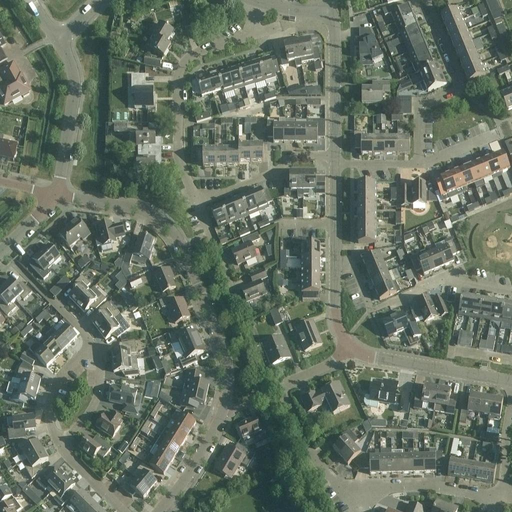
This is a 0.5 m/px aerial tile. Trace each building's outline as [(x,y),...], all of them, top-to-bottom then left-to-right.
[(504,18),(496,0),(487,0),(485,1),(494,22),(497,20),(500,19),(504,18)] [(391,14),(395,23),(414,16),(409,5),(397,10),(396,6),(382,10),(385,16),(391,14)] [(441,16),(445,28),(462,21),(457,9),(441,16)] [(185,29),(192,27),(187,11),(180,13),(185,29)] [(414,16),(395,23),(399,33),(418,25),(414,16)] [(462,21),(445,28),(450,39),(467,32),(462,21)] [(160,24),(153,36),(156,38),(167,44),(167,43),(174,32),(160,24)] [(418,25),(399,33),(403,43),(422,35),(418,25)] [(372,62),(382,58),(369,29),(359,29),(359,58),(370,58),(372,62)] [(467,32),(450,39),(455,50),(471,43),(467,32)] [(422,35),(403,43),(408,53),(426,45),(422,35)] [(156,38),(153,36),(150,40),(153,42),(150,49),(163,57),(170,45),(167,43),(167,44),(156,38)] [(309,40),(297,42),(300,59),(313,57),(313,61),(319,60),(317,48),(311,49),(309,40)] [(287,62),(295,60),(296,67),(301,66),(300,59),(297,42),(284,44),(286,54),(280,55),(282,67),(288,66),(287,62)] [(471,43),(455,50),(459,61),(476,54),(471,43)] [(426,45),(408,53),(412,63),(430,55),(426,45)] [(476,54),(459,61),(464,72),(480,65),(476,54)] [(430,55),(412,63),(416,73),(438,64),(434,65),(430,55)] [(159,69),(161,61),(146,57),(144,65),(159,69)] [(269,59),(259,62),(265,81),(275,78),(274,74),(279,73),(274,58),(270,60),(269,59)] [(259,62),(248,65),(254,84),(265,81),(259,62)] [(0,98),(4,106),(22,96),(23,98),(29,95),(28,93),(30,92),(21,75),(20,76),(13,64),(0,70),(0,73),(0,74),(0,73),(0,98)] [(438,64),(416,73),(419,72),(423,82),(442,74),(438,64)] [(248,65),(238,68),(244,88),(254,84),(248,65)] [(480,65),(464,72),(469,83),(485,76),(480,65)] [(234,91),(228,72),(227,68),(216,72),(224,94),(234,91)] [(238,68),(228,72),(234,91),(244,88),(238,68)] [(216,72),(206,75),(212,94),(222,91),(224,94),(216,72)] [(442,74),(423,82),(427,92),(446,84),(442,74)] [(146,111),(155,110),(155,99),(153,99),(153,85),(145,85),(145,75),(131,75),(131,95),(135,94),(135,109),(146,109),(146,111)] [(212,94),(206,75),(196,78),(202,97),(212,94)] [(382,93),(389,93),(389,83),(375,83),(375,89),(362,89),(362,105),(382,105),(382,93)] [(511,109),(511,93),(511,90),(499,95),(506,111),(511,109)] [(197,123),(211,119),(209,113),(195,117),(197,123)] [(267,138),(273,138),(273,143),(284,143),(284,119),(279,119),(279,125),(274,125),(274,122),(267,122),(267,138)] [(284,119),(284,143),(295,143),(295,121),(295,120),(285,120),(285,119),(284,119)] [(295,121),(295,143),(306,144),(306,126),(306,121),(295,121)] [(313,121),(313,126),(306,126),(306,144),(317,144),(317,139),(325,139),(325,121),(313,121)] [(397,131),(397,137),(397,155),(409,155),(409,137),(402,137),(402,131),(397,131)] [(139,146),(139,152),(160,152),(159,139),(155,139),(155,132),(136,132),(137,146),(139,146)] [(373,155),(373,137),(366,137),(366,133),(354,133),(354,150),(361,150),(361,155),(373,155)] [(4,137),(0,136),(0,158),(12,162),(13,162),(14,161),(13,161),(14,158),(16,157),(17,153),(16,151),(16,148),(17,148),(17,147),(16,147),(2,144),(4,137)] [(385,137),(373,137),(373,155),(385,155),(385,137)] [(397,137),(385,137),(385,155),(397,155),(397,137)] [(238,149),(227,149),(227,167),(239,167),(238,144),(238,149)] [(250,144),(238,144),(239,167),(239,162),(251,162),(250,144)] [(263,144),(250,144),(251,162),(263,162),(263,144)] [(215,167),(215,149),(203,149),(203,167),(215,167)] [(227,149),(215,149),(215,167),(227,167),(227,149)] [(160,152),(139,152),(139,158),(137,158),(137,172),(156,172),(155,165),(160,165),(160,152)] [(494,157),(500,174),(509,170),(503,153),(497,156),(497,155),(494,157)] [(485,161),(491,177),(500,174),(494,157),(488,159),(485,161)] [(476,164),(483,181),(491,177),(485,161),(479,163),(476,164)] [(470,166),(467,168),(473,185),(483,181),(476,164),(471,167),(470,166)] [(463,170),(458,172),(464,188),(465,188),(473,185),(467,168),(463,170)] [(454,173),(449,176),(457,197),(467,193),(465,188),(464,188),(458,172),(454,173)] [(303,195),(303,173),(290,173),(290,183),(284,183),(284,195),(290,195),(290,191),(297,191),(297,199),(303,199),(303,195)] [(303,173),(303,195),(309,195),(309,191),(316,191),(316,195),(325,195),(325,179),(316,179),(316,173),(303,173)] [(457,197),(449,176),(449,175),(445,177),(440,179),(442,186),(437,188),(443,203),(457,197)] [(358,183),(358,196),(376,196),(376,183),(358,183)] [(426,205),(426,184),(412,184),(412,188),(401,188),(401,206),(408,206),(408,205),(426,205)] [(261,190),(251,194),(258,213),(269,208),(267,205),(273,202),(267,190),(262,193),(261,190)] [(433,192),(428,192),(428,202),(438,202),(433,192)] [(251,194),(241,198),(248,217),(258,213),(251,194)] [(376,196),(358,196),(358,208),(376,208),(376,196)] [(241,198),(231,202),(239,221),(248,217),(241,198)] [(231,202),(221,207),(229,225),(239,221),(231,202)] [(229,225),(221,207),(211,211),(218,230),(229,225)] [(376,208),(358,208),(358,220),(376,219),(376,208)] [(457,216),(449,219),(450,220),(452,224),(459,221),(457,216)] [(59,236),(69,248),(81,239),(83,241),(90,235),(77,219),(70,224),(71,226),(59,236)] [(376,219),(358,220),(358,231),(376,231),(376,219)] [(426,225),(429,231),(435,229),(432,222),(426,225)] [(98,227),(103,246),(116,243),(115,240),(125,237),(121,225),(112,227),(111,224),(98,227)] [(376,231),(358,231),(358,244),(377,244),(376,231)] [(250,245),(259,241),(257,234),(241,241),(244,247),(232,253),(237,266),(256,258),(250,245)] [(412,235),(404,238),(404,244),(414,239),(412,235)] [(128,247),(123,263),(130,266),(133,256),(149,261),(153,249),(151,248),(154,240),(139,236),(135,250),(128,247)] [(218,240),(221,247),(228,244),(225,237),(218,240)] [(301,240),(301,258),(319,258),(319,246),(314,246),(314,240),(301,240)] [(435,246),(437,251),(444,268),(454,264),(451,257),(457,255),(452,242),(446,244),(445,242),(435,246)] [(31,267),(33,270),(43,280),(51,273),(47,270),(60,258),(48,245),(32,260),(35,263),(31,267)] [(437,251),(427,255),(434,272),(444,268),(437,251)] [(363,260),(367,270),(384,264),(379,253),(363,260)] [(416,257),(410,260),(415,273),(421,271),(423,277),(434,272),(427,255),(417,260),(416,257)] [(90,263),(86,257),(77,263),(82,269),(90,263)] [(319,258),(301,258),(301,270),(319,270),(319,258)] [(118,260),(114,264),(117,268),(122,264),(118,260)] [(384,264),(367,270),(371,281),(388,274),(384,264)] [(105,266),(101,271),(107,275),(111,270),(105,266)] [(155,275),(162,294),(175,288),(170,276),(173,276),(170,269),(155,275)] [(319,270),(301,270),(301,282),(319,282),(319,270)] [(260,282),(267,279),(263,271),(249,277),(252,284),(240,289),(247,304),(266,295),(260,282)] [(392,272),(388,274),(371,281),(375,291),(392,284),(396,282),(392,272)] [(69,298),(76,306),(90,292),(86,288),(90,284),(82,276),(72,286),(76,290),(69,298)] [(128,282),(132,290),(143,285),(139,277),(128,282)] [(11,280),(3,288),(16,301),(19,297),(23,301),(32,294),(22,283),(18,287),(11,280)] [(319,282),(301,282),(301,295),(302,295),(302,300),(314,300),(314,294),(319,294),(319,282)] [(392,284),(375,291),(380,301),(396,294),(392,284)] [(63,291),(59,287),(52,295),(55,299),(63,291)] [(16,301),(3,288),(0,290),(0,299),(2,302),(0,304),(0,308),(7,317),(16,309),(12,304),(16,301)] [(90,292),(76,306),(84,313),(92,306),(96,310),(106,300),(98,292),(94,296),(90,292)] [(159,302),(162,309),(167,306),(175,324),(190,318),(185,307),(186,307),(183,299),(176,302),(174,296),(159,302)] [(458,315),(469,317),(473,298),(462,296),(458,315)] [(416,303),(419,309),(411,313),(415,321),(422,318),(424,322),(441,315),(441,317),(447,315),(440,297),(430,301),(429,298),(416,303)] [(473,298),(469,317),(480,319),(483,300),(473,298)] [(483,300),(480,319),(491,321),(494,301),(483,300)] [(494,301),(491,321),(501,323),(505,303),(494,301)] [(92,323),(99,332),(114,320),(110,316),(115,313),(108,303),(97,312),(101,317),(92,323)] [(511,304),(505,303),(501,323),(511,325),(511,323),(511,304)] [(138,309),(135,304),(129,309),(133,313),(138,309)] [(275,328),(282,325),(276,311),(269,314),(275,328)] [(45,312),(36,320),(39,324),(48,315),(45,312)] [(413,339),(421,336),(415,323),(409,326),(403,314),(382,323),(388,338),(409,329),(413,339)] [(64,320),(61,323),(65,327),(66,327),(73,334),(75,331),(64,320)] [(114,320),(99,332),(105,340),(114,334),(117,339),(130,329),(123,320),(117,325),(114,320)] [(304,353),(321,346),(312,324),(307,326),(304,320),(288,327),(290,333),(295,331),(304,353)] [(26,327),(22,323),(16,329),(19,333),(26,327)] [(73,334),(66,327),(65,327),(61,323),(54,330),(69,346),(77,339),(73,334)] [(30,326),(20,335),(24,338),(33,330),(30,326)] [(15,329),(10,333),(15,337),(19,333),(15,329)] [(53,330),(46,337),(62,353),(69,346),(54,330),(53,330)] [(179,344),(181,350),(200,342),(198,338),(199,337),(196,331),(185,336),(182,330),(169,336),(172,345),(173,345),(179,344)] [(457,346),(463,347),(466,333),(460,332),(457,346)] [(466,333),(463,347),(471,348),(473,334),(466,333)] [(46,346),(43,349),(54,361),(62,353),(46,337),(41,341),(46,346)] [(488,337),(487,343),(485,351),(492,352),(495,338),(488,337)] [(270,367),(290,359),(281,338),(262,345),(270,367)] [(162,346),(159,340),(153,343),(156,349),(162,346)] [(478,350),(485,351),(487,343),(480,341),(478,350)] [(200,342),(181,350),(184,356),(179,359),(179,360),(183,369),(196,363),(194,357),(205,352),(203,346),(202,346),(200,342)] [(29,350),(35,357),(46,368),(54,361),(43,349),(37,343),(29,350)] [(111,351),(112,362),(131,360),(137,360),(137,359),(131,360),(131,355),(136,354),(135,343),(121,344),(122,350),(111,351)] [(24,354),(20,360),(32,368),(36,361),(24,354)] [(163,357),(159,359),(166,376),(171,374),(163,357)] [(131,360),(112,362),(114,373),(124,372),(125,378),(139,376),(137,360),(131,360)] [(187,372),(185,385),(183,391),(190,392),(207,396),(209,385),(199,383),(201,374),(200,368),(187,372)] [(22,381),(20,386),(38,391),(41,381),(31,378),(33,373),(19,369),(16,380),(22,381)] [(6,394),(12,395),(10,401),(24,405),(25,399),(35,402),(38,391),(20,386),(9,383),(6,394)] [(374,384),(371,397),(365,396),(364,402),(364,404),(366,406),(368,407),(378,409),(379,403),(399,406),(398,412),(407,414),(410,396),(401,395),(401,398),(395,397),(397,384),(389,383),(389,387),(374,384)] [(333,416),(350,408),(339,385),(315,396),(314,394),(302,400),(308,414),(320,408),(320,407),(327,403),(333,416)] [(137,392),(113,387),(110,402),(124,405),(123,412),(137,415),(139,408),(133,407),(137,392)] [(427,411),(434,412),(438,389),(425,387),(423,397),(416,396),(414,409),(421,410),(423,404),(428,405),(427,411)] [(438,389),(434,412),(446,414),(446,415),(454,416),(456,403),(449,402),(450,392),(438,389)] [(190,392),(188,398),(182,396),(180,407),(194,409),(195,404),(204,406),(207,396),(190,392)] [(468,412),(478,414),(481,397),(470,395),(470,399),(464,398),(460,423),(466,424),(468,412)] [(481,397),(478,414),(489,416),(492,399),(481,397)] [(492,399),(489,416),(488,420),(499,421),(503,400),(492,399)] [(177,412),(171,420),(176,424),(190,433),(196,424),(177,412)] [(104,416),(96,427),(112,439),(120,427),(119,427),(123,421),(112,413),(108,419),(104,416)] [(8,429),(9,440),(25,438),(24,431),(35,430),(34,416),(13,419),(14,428),(8,429)] [(253,440),(268,434),(263,421),(257,424),(255,418),(237,426),(243,439),(245,444),(253,440)] [(176,424),(171,432),(185,441),(190,433),(176,424),(171,420),(171,421),(176,424)] [(408,422),(401,420),(399,427),(406,429),(408,422)] [(432,422),(425,421),(424,429),(431,430),(432,422)] [(151,431),(148,429),(144,427),(141,432),(147,436),(151,431)] [(166,429),(160,438),(180,450),(185,441),(171,432),(166,429)] [(333,449),(341,458),(354,445),(346,437),(348,435),(346,433),(332,440),(337,446),(333,449)] [(499,436),(486,434),(485,440),(498,442),(499,436)] [(87,438),(79,449),(93,459),(97,454),(103,459),(111,449),(96,437),(92,442),(87,438)] [(160,438),(155,446),(174,458),(180,450),(160,438)] [(14,449),(19,459),(22,463),(27,460),(43,451),(37,442),(29,447),(26,442),(14,449)] [(354,445),(341,458),(348,466),(352,462),(359,470),(365,455),(361,453),(354,445)] [(150,455),(155,458),(169,467),(174,458),(155,446),(150,455)] [(247,468),(255,455),(241,446),(237,453),(227,447),(220,459),(221,459),(215,470),(224,476),(227,472),(233,476),(240,464),(247,468)] [(386,457),(381,458),(381,475),(392,475),(392,457),(392,449),(386,450),(386,457)] [(27,460),(22,463),(32,480),(43,471),(40,466),(48,461),(43,451),(27,460)] [(409,457),(402,457),(403,475),(414,474),(414,457),(414,451),(408,451),(409,457)] [(429,456),(425,457),(425,474),(436,474),(435,468),(442,468),(442,453),(436,453),(435,451),(429,451),(429,456)] [(365,455),(359,470),(370,470),(370,475),(381,475),(381,458),(381,452),(375,452),(375,458),(370,458),(370,457),(365,455)] [(402,457),(392,457),(392,475),(403,475),(402,457)] [(425,457),(414,457),(414,474),(425,474),(425,457)] [(169,467),(155,458),(149,467),(164,476),(169,467)] [(447,477),(459,479),(462,462),(450,460),(447,477)] [(462,462),(459,479),(470,481),(473,463),(462,462)] [(473,463),(470,481),(481,482),(484,465),(473,463)] [(140,476),(137,480),(150,492),(157,484),(149,478),(153,473),(142,464),(135,472),(140,476)] [(484,465),(481,482),(493,484),(496,467),(484,465)] [(49,488),(52,491),(66,477),(58,469),(50,477),(46,473),(36,483),(45,491),(49,488)] [(66,477),(52,491),(58,496),(54,500),(61,507),(71,497),(67,493),(75,485),(66,477)] [(150,492),(137,480),(133,485),(128,480),(122,488),(132,498),(136,493),(143,500),(150,492)] [(278,481),(271,487),(278,495),(285,490),(278,481)] [(0,501),(1,503),(12,496),(5,487),(0,490),(0,501)] [(16,496),(21,492),(18,487),(12,491),(16,496)] [(82,492),(70,504),(66,508),(69,511),(77,511),(78,511),(90,500),(82,492)] [(40,503),(36,499),(32,503),(36,507),(40,503)] [(17,511),(21,509),(14,500),(2,508),(4,511),(17,511)] [(90,500),(78,511),(92,511),(97,507),(90,500)] [(456,511),(458,509),(450,506),(450,508),(437,503),(433,511),(456,511)]
